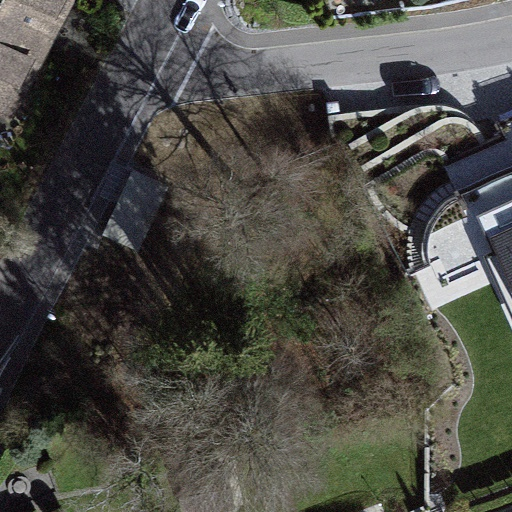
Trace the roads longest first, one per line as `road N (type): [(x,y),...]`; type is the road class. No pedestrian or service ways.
road 1 (residential): [(142,40),(274,74),(511,48)]
road 2 (residential): [(0,323),(142,40)]
